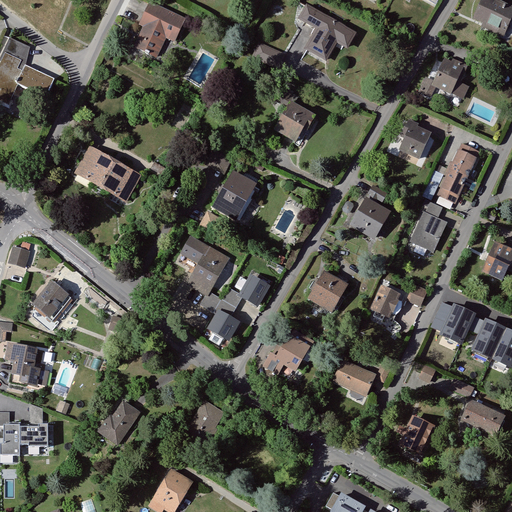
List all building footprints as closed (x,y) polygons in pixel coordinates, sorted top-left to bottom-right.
[(504,38),(511,22),(511,8),(495,0),(482,0),(473,19),(483,24),(482,28),(504,38)] [(158,58),(167,38),(175,42),(186,19),(150,2),(140,25),(144,27),(134,47),(158,58)] [(326,63),(337,44),(348,50),(357,34),(306,5),(297,20),(316,30),(304,51),(326,63)] [(0,59),(0,60),(2,62),(0,66),(0,101),(9,105),(18,86),(47,99),(55,80),(23,65),(31,48),(10,38),(0,59)] [(279,71),(286,55),(258,43),(251,59),(279,71)] [(435,82),(426,78),(419,94),(431,100),(436,89),(463,101),(470,88),(461,84),(469,68),(453,61),(452,64),(445,60),(435,82)] [(297,144),(305,130),(309,132),(318,117),(296,104),(299,98),(278,86),(271,99),(288,108),(274,131),(297,144)] [(420,162),(433,136),(418,129),(419,126),(409,121),(401,138),(405,140),(400,152),(420,162)] [(481,154),(463,145),(438,197),(456,206),(481,154)] [(74,175),(100,189),(116,162),(90,147),(74,175)] [(205,166),(225,175),(233,159),(212,150),(205,166)] [(142,176),(116,162),(100,189),(126,204),(142,176)] [(166,170),(155,164),(152,171),(163,176),(166,170)] [(436,171),(430,189),(438,192),(445,173),(436,171)] [(234,173),(213,210),(236,223),(258,187),(234,173)] [(383,204),(389,195),(373,186),(368,196),(369,196),(350,229),(375,243),(392,214),(377,206),(379,202),(383,204)] [(443,209),(431,204),(426,215),(424,214),(410,243),(434,254),(448,225),(438,220),(443,209)] [(223,221),(208,212),(199,227),(214,236),(223,221)] [(230,259),(191,237),(176,263),(194,273),(187,286),(206,297),(208,298),(211,292),(230,259)] [(503,284),(511,265),(511,251),(496,244),(482,274),(503,284)] [(37,255),(13,248),(8,264),(25,269),(26,266),(34,268),(37,255)] [(286,260),(277,255),(273,262),(283,267),(286,260)] [(335,315),(351,287),(325,273),(309,301),(335,315)] [(272,286),(253,275),(249,280),(242,276),(236,287),(244,292),(242,296),(230,288),(223,300),(237,308),(242,299),(259,309),(272,286)] [(51,283),(32,306),(52,323),(72,300),(51,283)] [(429,292),(415,285),(407,302),(422,308),(429,292)] [(391,320),(402,296),(383,287),(372,311),(391,320)] [(223,298),(211,292),(208,298),(206,297),(201,305),(215,313),(223,298)] [(237,308),(223,300),(202,337),(221,348),(225,341),(233,345),(246,323),(232,316),(237,308)] [(475,313),(455,304),(441,334),(461,343),(475,313)] [(122,319),(112,316),(108,330),(117,333),(122,319)] [(507,328),(485,318),(472,348),(493,358),(507,328)] [(289,324),(283,320),(276,329),(282,335),(289,324)] [(11,331),(12,324),(0,322),(0,341),(0,342),(2,330),(11,331)] [(511,329),(507,328),(493,358),(511,366),(511,329)] [(296,375),(312,349),(291,337),(278,359),(271,355),(263,369),(278,377),(283,367),(296,375)] [(45,386),(48,370),(33,367),(37,347),(5,341),(2,358),(11,359),(8,372),(17,374),(15,380),(45,386)] [(383,365),(378,376),(343,361),(333,383),(368,399),(376,381),(384,385),(392,369),(383,365)] [(428,383),(434,370),(424,365),(418,378),(428,383)] [(454,379),(449,389),(469,399),(474,388),(454,379)] [(140,412),(122,400),(111,415),(108,413),(96,431),(117,445),(140,412)] [(215,427),(224,412),(204,400),(181,436),(204,450),(217,429),(215,427)] [(496,436),(506,416),(471,400),(461,420),(496,436)] [(70,404),(61,401),(57,410),(65,414),(70,404)] [(44,410),(29,405),(29,426),(39,426),(39,423),(44,423),(44,410)] [(10,412),(0,412),(0,426),(4,426),(4,423),(10,424),(10,412)] [(421,455),(434,426),(412,415),(405,429),(399,426),(396,432),(402,435),(398,445),(421,455)] [(1,456),(21,456),(21,443),(21,426),(21,423),(10,424),(4,423),(4,426),(4,442),(1,443),(1,456)] [(29,426),(21,426),(21,443),(29,443),(29,445),(48,445),(48,423),(44,423),(39,423),(39,426),(29,426)] [(156,511),(161,511),(164,508),(169,511),(173,511),(192,481),(170,468),(147,506),(156,511)] [(334,493),(326,507),(331,509),(329,511),(362,511),(364,510),(366,507),(341,493),(339,496),(334,493)]
